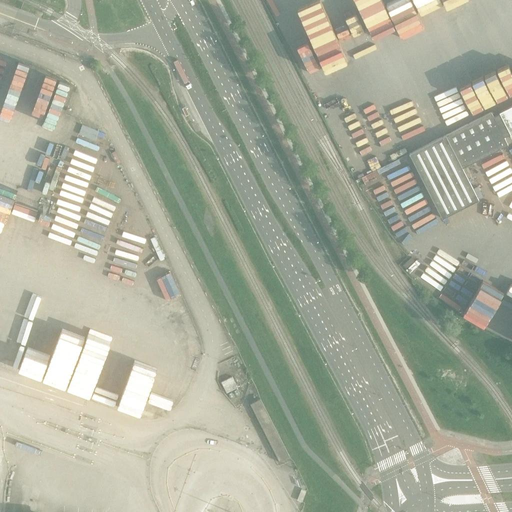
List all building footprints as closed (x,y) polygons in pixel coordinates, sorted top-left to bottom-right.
[(511,76),(492,86),(498,98),(511,91),(511,76)] [(500,114),(494,117),(502,133),(508,130),(511,135),(511,134),(511,105),(499,112),(500,114)] [(491,112),(446,135),(463,168),(508,145),(502,133),(494,117),(491,112)] [(446,135),(409,153),(442,219),(479,200),(463,168),(446,135)] [(221,382),(227,393),(238,388),(232,377),(221,382)] [(290,458),(261,399),(251,404),(280,463),(290,458)]
